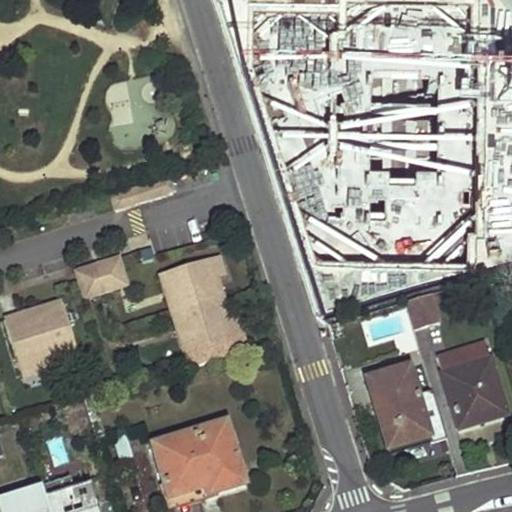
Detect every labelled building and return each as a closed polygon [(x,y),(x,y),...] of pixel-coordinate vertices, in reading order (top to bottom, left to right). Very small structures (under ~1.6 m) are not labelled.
[(101,90),(121,151),(161,138),(157,125),(172,120),(157,72),(101,90)] [(173,192),(168,178),(110,196),(114,211),(173,192)] [(217,259),(205,263),(211,282),(223,278),(217,259)] [(113,262),(121,289),(127,287),(118,260),(113,262)] [(81,272),(90,299),(121,289),(113,262),(81,272)] [(211,282),(205,263),(166,275),(173,299),(167,301),(177,331),(182,330),(190,353),(230,341),(224,322),(211,282)] [(84,301),(90,299),(81,272),(75,273),(84,301)] [(166,275),(160,277),(167,301),(173,299),(166,275)] [(412,334),(437,326),(427,297),(403,304),(412,334)] [(77,354),(61,304),(44,310),(45,314),(23,321),(21,316),(4,322),(20,372),(77,354)] [(44,310),(21,316),(23,321),(45,314),(44,310)] [(236,318),(224,322),(230,341),(242,337),(236,318)] [(182,330),(177,331),(184,355),(190,353),(182,330)] [(456,434),(504,420),(483,348),(435,362),(456,434)] [(56,361),(20,372),(22,380),(59,369),(56,361)] [(389,459),(444,443),(429,396),(415,399),(405,373),(361,384),(371,416),(376,414),(389,459)] [(92,446),(98,444),(101,443),(89,404),(57,414),(65,440),(87,433),(92,446)] [(218,496),(247,487),(227,423),(154,446),(170,498),(206,486),(208,490),(217,489),(218,496)] [(47,441),(53,466),(68,462),(62,437),(47,441)] [(47,511),(97,511),(90,485),(44,499),(47,511)] [(174,509),(218,496),(217,489),(208,490),(206,486),(170,498),(174,509)] [(47,511),(44,499),(41,489),(0,501),(0,511),(47,511)]
